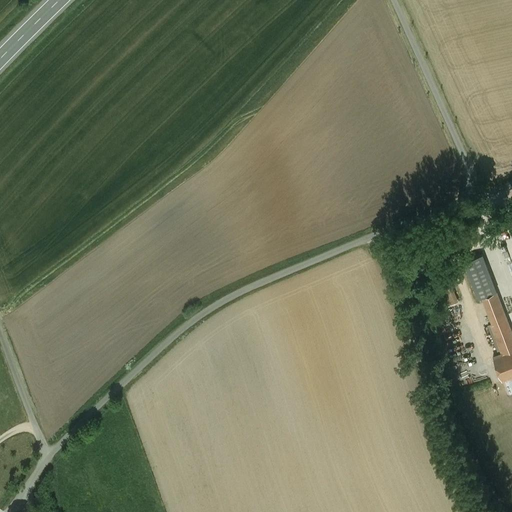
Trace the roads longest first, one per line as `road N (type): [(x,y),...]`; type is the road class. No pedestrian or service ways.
road 1 (unclassified): [(45,458),(217,304),(511,181)]
road 2 (track): [(399,0),(483,190)]
road 3 (unclassified): [(0,333),(45,458)]
